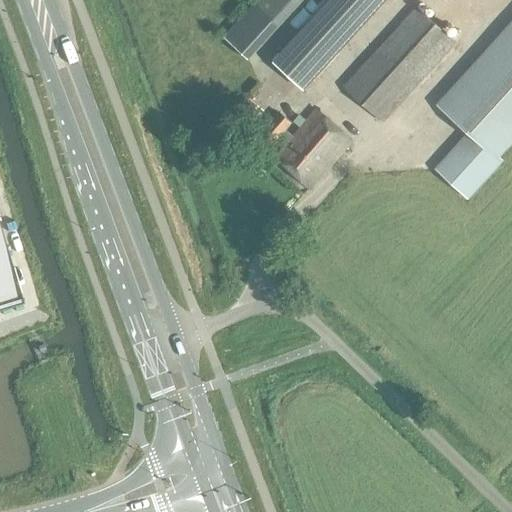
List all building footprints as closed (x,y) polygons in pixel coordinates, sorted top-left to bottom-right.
[(303,0),(258,0),(224,38),(249,60),(303,0)] [(348,0),(286,73),(309,92),(388,0),(348,0)] [(344,87),(384,124),(456,43),(418,7),(344,87)] [(511,28),(440,108),(469,134),(436,170),(468,200),(502,162),(496,157),(511,139),(511,28)] [(265,112),(250,100),(234,120),(248,132),(265,112)] [(272,147),(279,140),(287,131),(293,124),(280,112),(259,135),(272,147)] [(279,140),(287,147),(277,158),(310,188),(352,143),(319,112),(295,138),(287,131),(279,140)] [(0,304),(20,298),(0,229),(0,304)]
